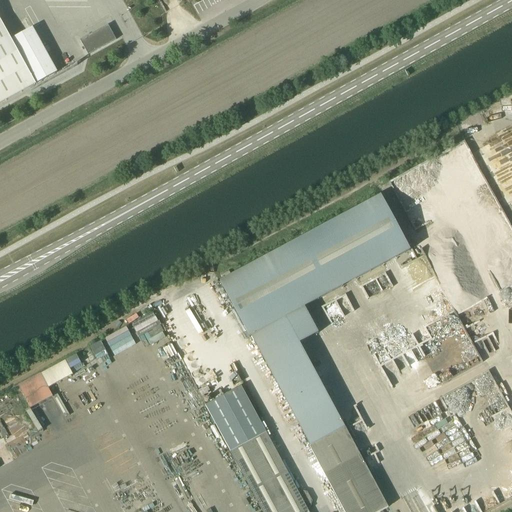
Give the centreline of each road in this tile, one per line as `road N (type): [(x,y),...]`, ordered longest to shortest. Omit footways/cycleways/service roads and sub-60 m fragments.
road 1 (secondary): [(0,282),(511,0)]
road 2 (unclassified): [(0,141),(260,0)]
